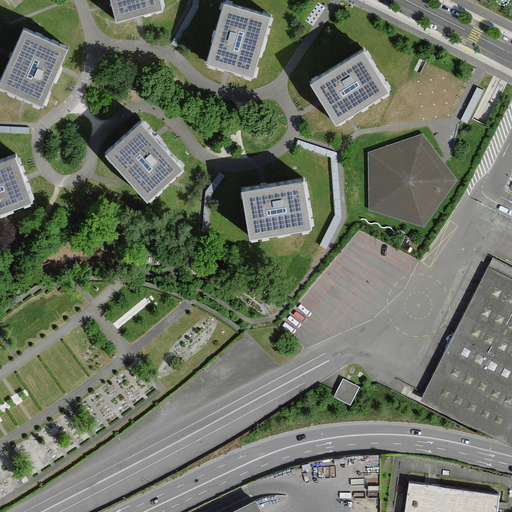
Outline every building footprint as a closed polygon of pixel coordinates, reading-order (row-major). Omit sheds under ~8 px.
[(160,0),(108,0),(114,21),(163,8),(160,0)] [(270,16),(224,3),(207,62),(252,76),(270,16)] [(64,46),(19,27),(0,69),(0,89),(25,100),(38,106),(64,46)] [(365,51),(311,84),(335,123),(389,90),(365,51)] [(183,167),(139,120),(103,154),(147,201),(183,167)] [(423,133),(368,152),(368,211),(424,228),(459,180),(423,133)] [(16,151),(0,157),(0,210),(34,198),(16,151)] [(304,180),(242,190),(249,234),(311,223),(304,180)] [(432,376),(420,399),(492,434),(511,444),(511,275),(491,265),(479,286),(465,314),(432,376)] [(339,387),(335,396),(349,404),(360,385),(345,377),(339,387)] [(379,456),(304,466),(304,485),(380,480),(379,456)] [(501,491),(411,479),(406,511),(498,511),(499,508),(500,500),(501,491)] [(263,511),(258,500),(232,511),(263,511)]
